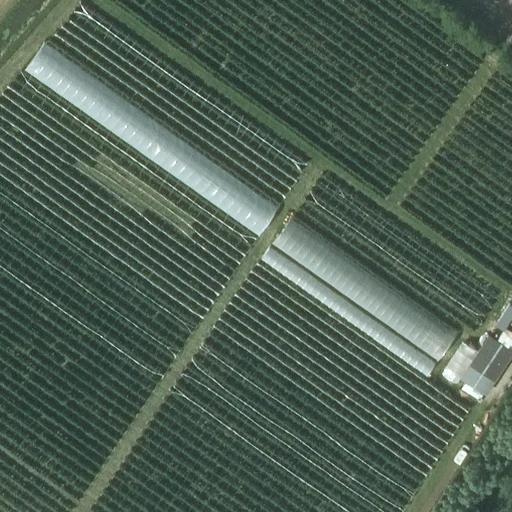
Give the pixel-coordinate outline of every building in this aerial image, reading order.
[(474,0),(469,8),(467,11),(482,22),(498,0),(474,0)] [(511,0),(501,0),(484,24),(500,35),(511,18),(511,0)] [(511,81),(500,72),(486,90),(511,108),(511,81)] [(511,111),(491,96),(478,114),(511,139),(511,111)] [(436,350),(448,330),(283,229),(271,249),(436,350)] [(511,300),(510,299),(465,377),(492,393),(511,358),(511,300)]
